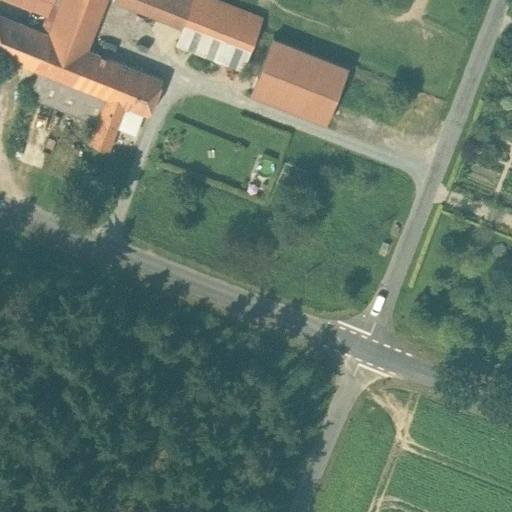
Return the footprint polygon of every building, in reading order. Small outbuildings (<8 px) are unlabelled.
[(51,0),(39,30),(89,50),(108,0),(51,0)] [(191,0),(115,0),(181,26),(191,0)] [(262,17),(218,0),(191,0),(181,26),(175,41),(242,67),(262,17)] [(39,30),(0,14),(0,53),(38,69),(75,84),(89,50),(39,30)] [(353,73),(277,43),(254,99),(331,129),(353,73)] [(132,66),(89,50),(75,84),(106,96),(119,101),(132,66)] [(161,78),(132,66),(119,101),(106,96),(96,122),(88,141),(107,149),(124,104),(147,113),(161,78)] [(75,84),(38,69),(28,95),(96,122),(106,96),(75,84)]
